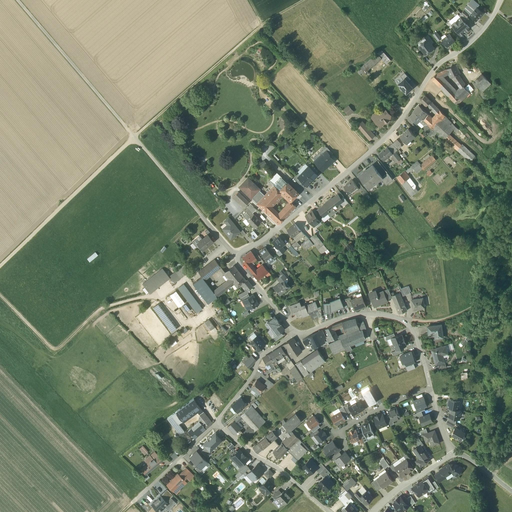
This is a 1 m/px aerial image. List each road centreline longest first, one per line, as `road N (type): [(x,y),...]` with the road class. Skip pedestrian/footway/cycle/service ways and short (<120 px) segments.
road 1 (residential): [(501,0),(371,151),(237,257)]
road 2 (track): [(0,294),(58,353),(105,310),(162,298),(226,245)]
road 3 (track): [(134,136),(0,272)]
road 4 (residential): [(295,332),(347,316),(392,317),(418,343),(429,388)]
road 5 (track): [(134,136),(17,0)]
road 6 (track): [(262,24),(134,136)]
road 7 (track): [(371,151),(262,24)]
road 8 (residential): [(331,511),(218,423)]
road 9 (residential): [(218,423),(263,353),(295,332)]
